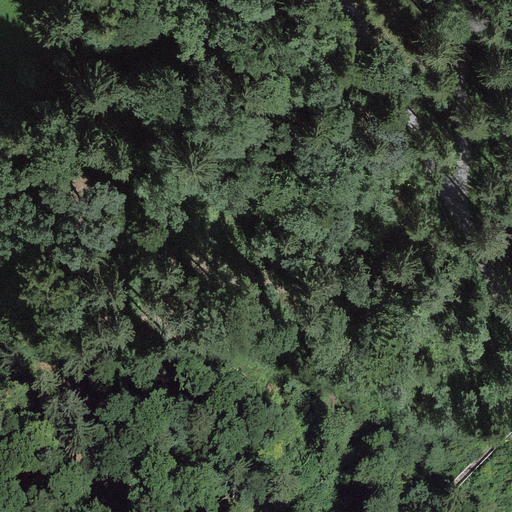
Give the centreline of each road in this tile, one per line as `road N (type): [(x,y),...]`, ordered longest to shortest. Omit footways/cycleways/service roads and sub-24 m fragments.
road 1 (track): [(511,280),(385,0)]
road 2 (track): [(455,145),(511,8)]
